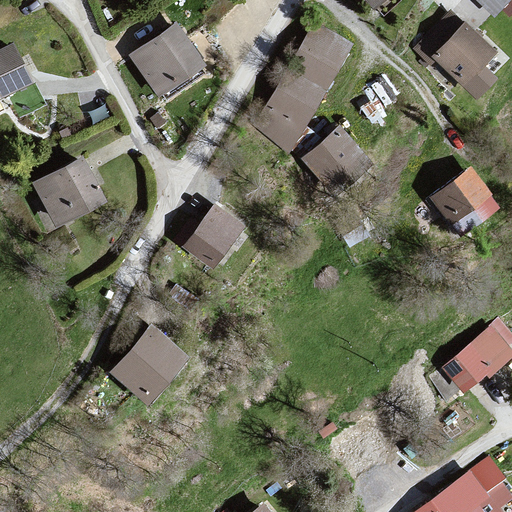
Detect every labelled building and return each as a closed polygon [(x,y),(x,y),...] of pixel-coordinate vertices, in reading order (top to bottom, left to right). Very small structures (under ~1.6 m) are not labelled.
[(366,0),(378,10),(389,0),(366,0)] [(511,2),(511,0),(477,0),(497,20),(511,2)] [(311,25),(285,69),(327,89),(352,47),(311,25)] [(464,25),(434,54),(465,86),(497,55),(464,25)] [(173,28),(126,58),(157,101),(204,68),(173,28)] [(11,46),(0,50),(0,99),(30,85),(11,46)] [(327,89),(285,69),(263,115),(301,135),(327,89)] [(342,127),(301,163),(339,197),(370,167),(342,127)] [(85,159),(29,184),(55,228),(108,206),(85,159)] [(474,167),(436,195),(474,232),(506,212),(474,167)] [(215,205),(186,252),(220,272),(247,228),(215,205)] [(511,345),(496,319),(440,368),(463,392),(511,356),(511,345)] [(158,326),(116,373),(154,408),(196,354),(158,326)] [(487,462),(423,511),(496,511),(511,500),(499,485),(503,482),(487,462)]
